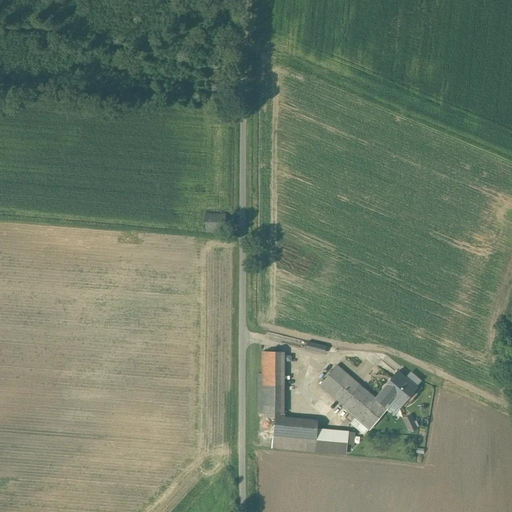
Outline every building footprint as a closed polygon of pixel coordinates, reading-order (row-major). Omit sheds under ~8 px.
[(223,212),(205,211),(204,232),(222,232),(223,212)] [(282,352),(262,351),(262,374),(262,414),(282,414),(282,352)] [(376,399),(337,365),(320,385),(359,419),(376,399)] [(417,388),(397,371),(391,379),(393,381),(390,385),(387,383),(383,388),(384,389),(376,399),(384,406),(392,397),(402,405),(417,388)] [(376,399),(359,419),(370,428),(387,408),(384,406),(376,399)] [(411,414),(402,419),(409,432),(419,428),(411,414)] [(275,418),(273,438),(316,442),(318,422),(275,418)] [(316,442),(273,438),(272,448),(315,452),(316,442)]
